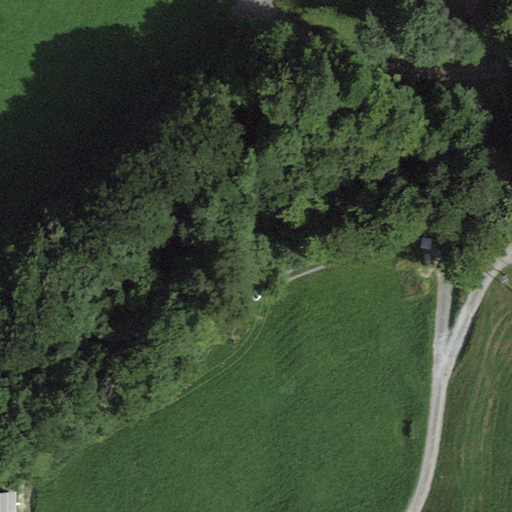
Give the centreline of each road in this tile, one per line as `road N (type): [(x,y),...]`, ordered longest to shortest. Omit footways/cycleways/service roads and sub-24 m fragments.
road 1 (track): [(446,227),(281,278),(191,360),(31,473),(31,511)]
road 2 (unclassified): [(511,65),(459,73),(367,56),(254,3)]
road 3 (unclassified): [(444,382),(446,227),(511,168)]
road 4 (track): [(511,254),(480,287),(444,382)]
road 5 (unclassified): [(444,382),(412,511)]
